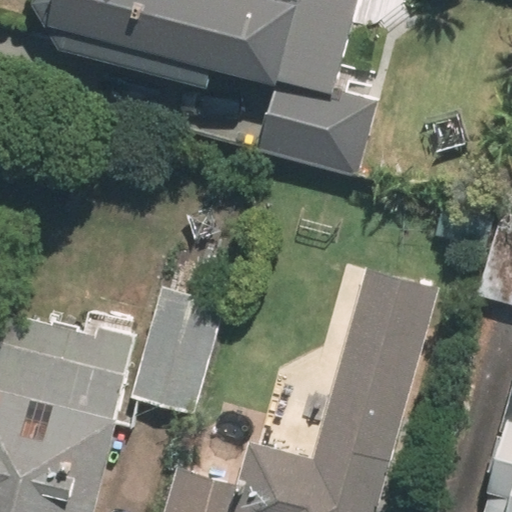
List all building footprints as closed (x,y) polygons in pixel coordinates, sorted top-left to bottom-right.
[(337,98),(362,0),(64,0),(58,25),(337,98)] [(511,299),(511,242),(496,295),(511,299)] [(390,511),(450,286),(375,267),(327,451),(263,434),(251,479),(183,461),(169,511),(390,511)] [(231,292),(172,276),(141,396),(200,411),(231,292)] [(0,511),(96,511),(144,330),(0,292),(0,511)] [(511,511),(511,421),(484,511),(511,511)]
